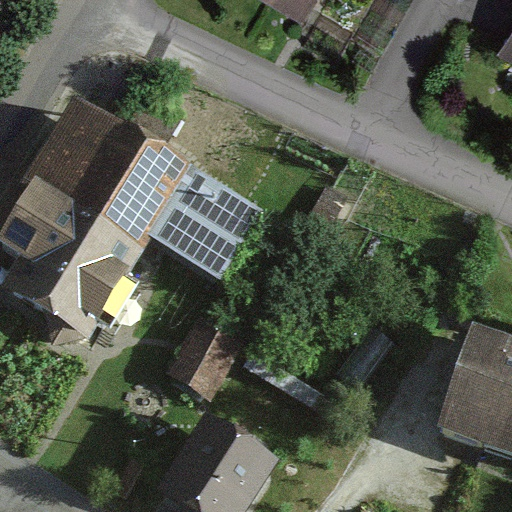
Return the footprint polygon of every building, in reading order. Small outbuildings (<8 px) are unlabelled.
[(292,0),(256,0),(283,15),(292,0)] [(511,9),(487,55),(511,68),(511,9)] [(39,196),(138,257),(149,239),(205,274),(241,216),(77,116),(31,191),(39,196)] [(138,257),(39,196),(7,249),(32,265),(15,293),(88,338),(138,257)] [(208,316),(170,370),(212,400),(250,346),(208,316)] [(511,369),(470,358),(446,443),(511,461),(511,369)] [(280,511),(289,499),(215,453),(181,508),(187,511),(280,511)]
